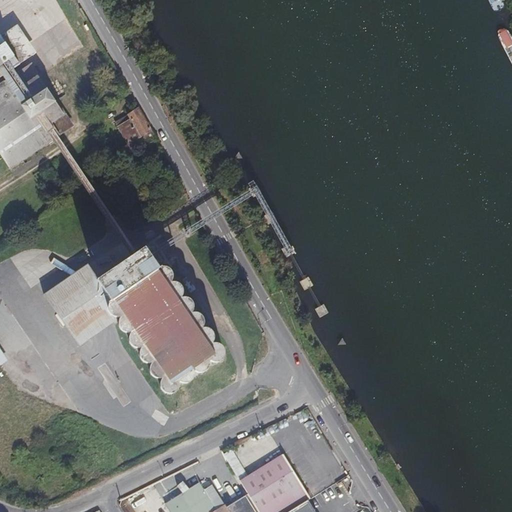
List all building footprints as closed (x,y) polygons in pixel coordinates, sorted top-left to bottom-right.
[(0,72),(12,64),(0,44),(0,72)] [(0,82),(0,153),(6,163),(54,130),(47,120),(60,112),(35,75),(30,78),(23,67),(0,82)] [(119,151),(124,160),(156,139),(137,107),(114,122),(128,144),(119,151)] [(152,185),(138,165),(116,180),(119,186),(110,192),(114,198),(124,191),(130,200),(152,185)] [(46,292),(81,343),(119,316),(118,324),(119,326),(121,330),(125,333),(130,334),(129,336),(129,340),(130,344),(132,346),(135,349),(140,349),(138,353),(139,356),(141,360),(145,362),(150,364),(150,371),(150,372),(153,376),(156,378),(161,379),(160,388),(163,392),(166,394),(170,394),(174,392),(176,390),(178,387),(179,383),(186,383),(189,382),(192,380),(194,376),(194,372),(195,372),(199,373),(203,372),(207,370),(210,362),(215,362),(219,362),(220,361),(223,357),(224,353),(223,349),(221,346),(212,343),(212,341),(213,337),(212,333),(209,330),(206,328),(201,328),(202,326),(202,322),(201,317),(200,316),(196,313),(192,312),(193,307),(191,302),(191,301),(188,299),(184,298),(180,298),(181,293),(181,289),(178,284),(176,283),(172,283),(171,281),(172,278),(171,274),(169,271),(166,269),(163,268),(159,269),(144,246),(97,278),(87,263),(46,292)] [(234,444),(220,451),(247,494),(258,511),(287,511),(308,500),(310,498),(283,453),(250,473),(243,462),(244,460),(234,444)] [(258,511),(247,494),(226,507),(211,485),(204,490),(199,482),(188,489),(182,482),(177,486),(182,493),(164,504),(169,511),(258,511)] [(155,488),(121,499),(125,511),(126,511),(145,506),(146,508),(153,506),(150,498),(157,496),(155,488)] [(287,511),(315,511),(308,500),(287,511)]
